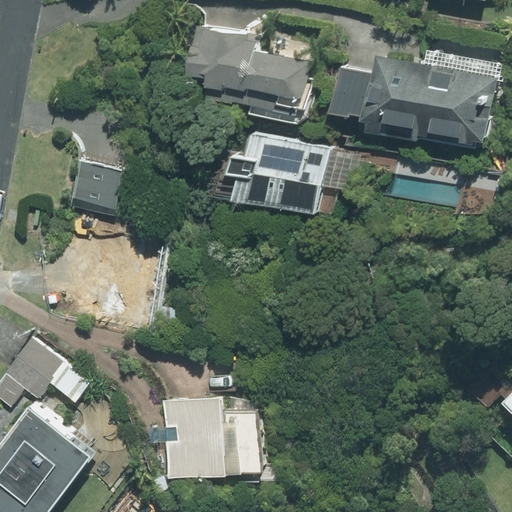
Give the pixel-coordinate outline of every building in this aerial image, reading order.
[(241,93),(305,105),(307,97),(314,98),(319,72),(316,71),(320,53),(262,41),(265,31),(255,29),(255,26),(214,17),(210,34),(203,33),(197,61),(213,65),(211,73),(215,74),(212,89),(240,95),(241,93)] [(374,125),(480,144),(482,133),(493,136),(504,74),(381,51),(377,69),(345,63),(337,106),(357,109),(357,107),(370,110),(370,112),(376,114),(374,125)] [(340,60),(327,58),(325,72),(337,74),(340,60)] [(366,149),(256,128),(252,147),(242,145),(239,161),(249,164),(245,187),(340,205),(345,180),(360,183),(366,149)] [(128,164),(83,156),(74,203),(120,211),(128,164)] [(74,218),(92,222),(94,209),(77,206),(74,218)] [(151,233),(101,225),(89,310),(139,317),(151,233)] [(72,360),(39,335),(0,386),(0,393),(16,405),(31,385),(44,396),(72,360)] [(173,472),(274,464),(269,401),(230,404),(230,391),(169,395),(172,426),(169,426),(173,472)] [(50,511),(101,445),(38,398),(0,447),(0,511),(50,511)] [(169,470),(158,474),(163,486),(174,481),(169,470)] [(134,480),(110,511),(156,511),(164,502),(134,480)]
